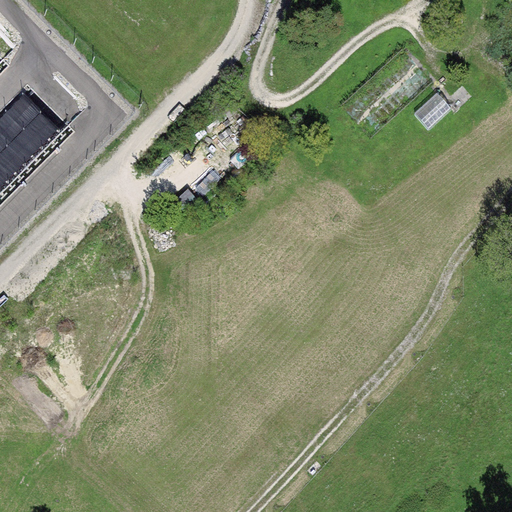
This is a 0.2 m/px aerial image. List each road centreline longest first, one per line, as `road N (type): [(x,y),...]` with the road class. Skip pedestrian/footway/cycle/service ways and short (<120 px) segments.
road 1 (track): [(252,0),(239,38),(0,273)]
road 2 (track): [(290,0),(262,78),(267,96),(290,104),(351,46),(438,0)]
